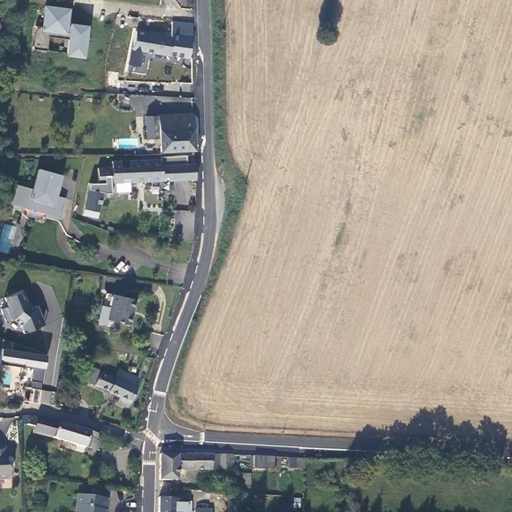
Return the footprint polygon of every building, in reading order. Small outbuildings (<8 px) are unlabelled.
[(65,25),(66,10),(45,7),(42,27),(39,27),(39,28),(35,28),(32,49),(47,51),(48,37),(55,38),(56,31),(70,33),(68,54),(82,56),(85,27),(65,25)] [(191,39),(192,28),(172,25),(169,35),(191,39)] [(190,58),(191,39),(169,35),(169,37),(136,32),(131,55),(130,71),(140,72),(144,52),(190,58)] [(197,150),(195,113),(159,115),(161,138),(161,152),(197,150)] [(161,138),(159,115),(148,116),(149,139),(161,138)] [(161,156),(161,161),(162,164),(184,163),(183,155),(161,156)] [(97,182),(196,178),(195,163),(184,163),(162,164),(161,161),(97,164),(97,182)] [(39,169),(33,190),(17,185),(12,204),(56,216),(58,210),(60,210),(62,204),(52,201),(54,196),(55,195),(56,194),(56,193),(56,191),(56,190),(55,189),(56,188),(57,189),(61,175),(39,169)] [(96,217),(101,192),(86,189),(81,214),(96,217)] [(193,233),(195,211),(167,209),(164,239),(192,242),(193,233)] [(21,294),(14,296),(8,298),(10,306),(5,308),(10,323),(15,322),(21,327),(25,335),(49,326),(42,307),(40,308),(31,302),(27,291),(21,294)] [(126,325),(127,322),(129,310),(133,311),(136,300),(107,293),(100,322),(108,324),(109,320),(126,325)] [(30,386),(41,389),(49,353),(4,343),(0,359),(0,360),(34,368),(30,386)] [(121,369),(118,377),(99,369),(93,383),(131,399),(140,377),(121,369)] [(53,405),(55,391),(31,388),(29,402),(53,405)] [(33,433),(96,450),(101,435),(30,417),(27,426),(33,428),(33,433)] [(5,448),(4,446),(0,443),(0,480),(7,481),(10,478),(9,468),(6,468),(6,459),(5,448)] [(177,454),(160,454),(159,481),(178,481),(178,470),(217,471),(218,468),(235,469),(235,455),(178,456),(177,454)] [(274,469),(274,456),(254,456),(254,469),(274,469)] [(305,470),(306,458),(289,457),(288,469),(305,470)] [(250,487),(251,474),(242,473),(241,486),(250,487)] [(106,498),(78,495),(75,511),(101,511),(101,510),(105,510),(106,498)] [(158,511),(186,511),(187,500),(187,499),(159,498),(158,511)]
